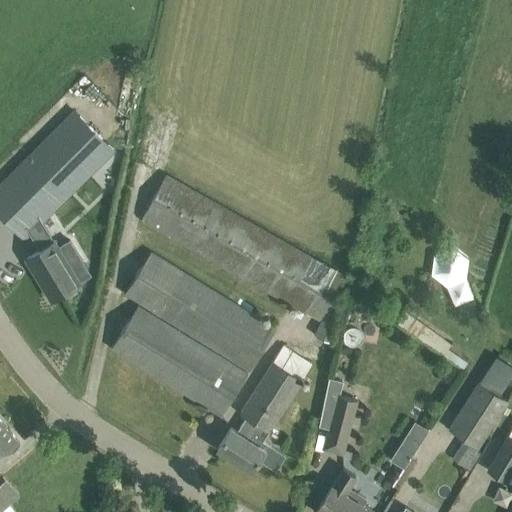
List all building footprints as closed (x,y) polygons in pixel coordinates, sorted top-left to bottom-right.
[(42,222),(113,149),(73,110),(0,183),(0,214),(25,239),(30,233),(42,222)] [(166,174),(140,221),(305,315),(333,268),(166,174)] [(42,222),(30,233),(40,249),(26,258),(51,299),(78,282),(90,274),(81,259),(69,239),(57,246),(42,222)] [(275,327),(151,251),(124,293),(249,369),(275,327)] [(111,347),(221,414),(247,372),(137,305),(111,347)] [(452,344),(449,349),(458,356),(462,349),(453,343),(452,344)] [(285,454),(263,440),(312,363),(283,344),(240,411),(247,415),(237,431),(230,427),(217,447),(252,469),(259,459),(275,470),(285,454)] [(447,430),(463,440),(452,458),(470,470),(480,453),(475,450),(506,401),(497,395),(511,372),(511,367),(497,357),(479,384),(477,382),(447,430)] [(325,391),(319,424),(328,426),(349,432),(357,399),(337,394),(341,380),(328,377),(325,391)] [(391,460),(407,467),(426,425),(411,418),(391,460)] [(0,459),(20,442),(0,419),(0,459)] [(507,434),(486,470),(511,484),(511,429),(509,435),(507,434)] [(364,504),(362,503),(362,501),(361,499),(360,498),(358,496),(356,495),(355,495),(353,495),(351,496),(345,492),(356,475),(343,467),(332,484),(316,510),(319,511),(375,511),(363,504),(364,504)] [(2,476),(0,478),(0,511),(19,496),(2,476)]
